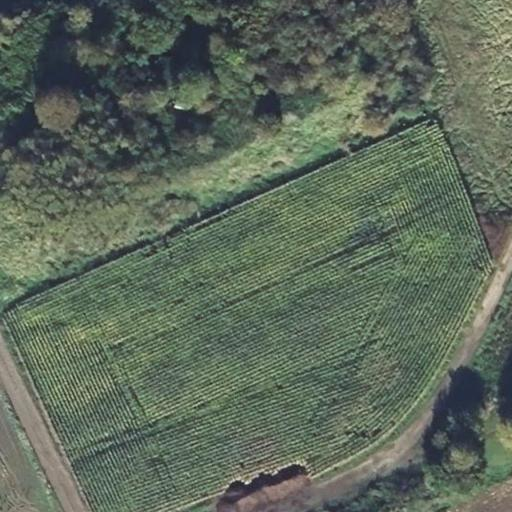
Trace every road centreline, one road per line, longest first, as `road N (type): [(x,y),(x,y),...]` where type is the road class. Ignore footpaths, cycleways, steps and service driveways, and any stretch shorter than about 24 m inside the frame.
road 1 (track): [(511,262),(414,444),(317,511)]
road 2 (track): [(0,351),(75,511)]
